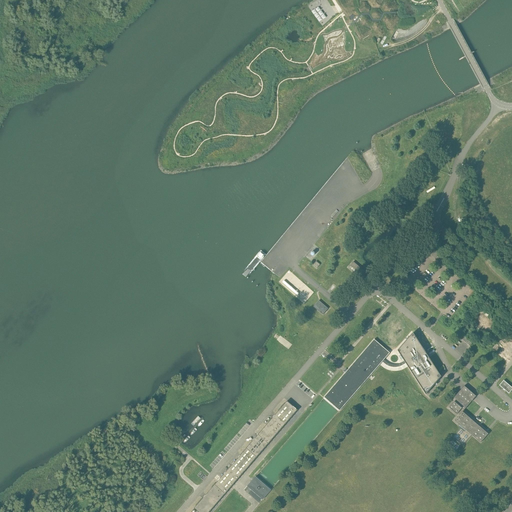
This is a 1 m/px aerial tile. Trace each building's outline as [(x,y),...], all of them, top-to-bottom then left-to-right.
[(360,0),(361,1),(361,3),(358,8),(362,13),(358,21),(362,27),(369,27),(373,33),(380,33),(384,25),(391,25),(394,19),(391,15),(390,14),(390,12),(393,6),(390,1),(389,1),(389,0),(360,0)] [(361,268),(353,262),(349,267),(356,274),(361,268)] [(328,309),(323,304),(319,300),(313,307),(323,315),(328,309)] [(400,366),(403,365),(406,363),(426,395),(441,377),(413,333),(398,351),(404,361),(402,363),(399,364),(396,365),(392,365),(389,363),(386,361),(384,360),(390,353),(374,339),(324,397),(340,411),(382,362),(386,365),(390,366),(393,367),(397,367),(400,366)] [(464,336),(461,339),(470,346),(472,343),(464,336)] [(509,394),(511,389),(511,387),(504,380),(499,385),(509,394)] [(460,415),(457,417),(455,421),(460,425),(458,427),(460,428),(453,437),(463,446),(472,435),(481,443),(490,432),(464,410),(476,396),(464,386),(452,400),(454,402),(449,408),(457,414),(458,413),(460,415)] [(194,508),(198,511),(209,511),(298,410),(287,401),(194,508)] [(247,486),(263,500),(271,490),(255,477),(247,486)]
